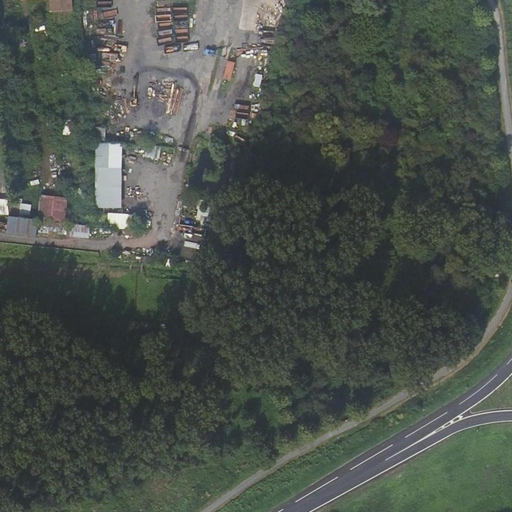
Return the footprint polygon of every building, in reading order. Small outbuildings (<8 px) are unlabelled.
[(49,0),(50,11),(73,10),(72,0),(49,0)] [(229,62),(225,78),(231,79),(235,63),(229,62)] [(56,117),(58,141),(78,139),(76,115),(56,117)] [(97,141),(95,206),(122,207),(123,142),(97,141)] [(0,213),(9,214),(10,199),(0,198),(0,213)] [(212,227),(215,204),(202,202),(199,225),(212,227)] [(35,206),(33,219),(55,221),(62,222),(64,209),(35,206)] [(141,227),(141,214),(109,213),(108,227),(141,227)] [(33,219),(5,216),(0,215),(0,216),(0,232),(31,236),(32,230),(33,219)] [(55,221),(33,219),(32,230),(54,232),(55,221)] [(73,236),(90,237),(90,225),(74,224),(73,236)]
